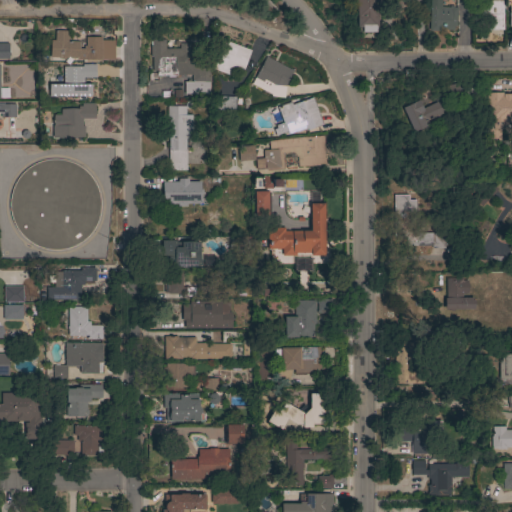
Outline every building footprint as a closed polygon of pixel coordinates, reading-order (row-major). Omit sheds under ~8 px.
[(354,4),(351,0),(375,0),(375,27),(373,27),(373,32),(356,32),(356,28),(354,28),(354,4)] [(429,0),(441,0),(441,7),(449,7),(449,6),(454,6),(453,8),(456,8),(455,27),(453,26),(453,30),(440,30),(440,32),(429,31),(429,0)] [(473,30),(473,1),(503,1),(503,30),(473,30)] [(54,30),(68,31),(68,41),(79,42),(79,50),(86,50),(85,61),(49,60),(50,40),(54,40),(54,30)] [(99,37),(100,60),(87,60),(87,38),(99,37)] [(152,57),(150,57),(150,46),(151,46),(151,40),(165,40),(165,49),(179,49),(179,43),(189,43),(189,60),(187,60),(187,64),(181,64),(181,58),(176,58),(176,76),(156,76),(156,71),(152,71),(152,57)] [(239,79),(212,69),(223,40),(250,50),(239,79)] [(0,44),(8,44),(8,48),(15,47),(15,56),(8,56),(8,59),(0,59),(0,44)] [(284,97),(270,97),(270,89),(261,84),(259,88),(251,83),(266,56),(293,70),(285,86),(284,97)] [(84,97),(52,98),(51,84),(62,83),(62,69),(84,68),(83,65),(97,64),(97,79),(84,79),(84,97)] [(184,82),(192,82),(192,68),(210,68),(210,83),(209,83),(209,94),(184,94),(184,82)] [(460,97),(447,101),(443,87),(456,83),(460,97)] [(234,111),(214,110),(215,96),(235,97),(234,111)] [(322,125),(306,131),(306,129),(295,133),(295,132),(286,135),(276,107),(290,102),(291,105),(312,97),(322,125)] [(511,101),(511,117),(502,117),(502,129),(499,129),(499,141),(484,141),(484,122),(486,122),(486,97),(498,97),(498,99),(501,99),(501,101),(511,101)] [(441,100),(445,108),(439,110),(441,114),(425,121),(428,126),(414,132),(414,131),(411,132),(400,108),(417,100),(420,109),(435,102),(436,103),(441,100)] [(83,138),(52,138),(52,115),(60,115),(60,109),(78,109),(78,106),(81,106),(81,103),(94,103),(94,119),(82,119),(82,126),(84,126),(83,138)] [(0,104),(3,104),(3,105),(15,105),(15,117),(0,117),(0,104)] [(167,122),(167,106),(185,106),(185,115),(191,115),(191,138),(184,138),(184,149),(185,149),(185,171),(168,171),(167,122)] [(325,165),(297,167),(296,158),(292,153),(282,154),(283,170),(266,171),(264,170),(255,170),(254,159),(263,158),(262,151),(269,150),(268,141),(323,136),(325,165)] [(237,146),(253,145),(254,160),(238,161),(237,146)] [(22,237),(17,232),(13,225),(10,217),(9,211),(9,205),(9,198),(11,191),(13,185),(16,179),(20,174),(25,169),(31,165),(38,162),(47,160),(56,159),(64,160),(72,163),(79,166),(86,172),(92,180),(97,190),(99,197),(100,203),(99,209),(98,216),(96,223),(92,230),(87,236),(81,242),(73,247),(66,249),(58,251),(51,251),(46,250),(40,248),(35,247),(31,245),(28,242),(22,237)] [(263,177),(271,177),(271,179),(281,179),(281,188),(271,188),(271,189),(263,189),(263,177)] [(162,182),(177,182),(177,179),(188,179),(188,181),(200,181),(200,204),(186,204),(186,207),(177,207),(177,204),(162,204),(162,182)] [(471,197),(487,181),(497,190),(481,206),(471,197)] [(267,216),(254,216),(254,192),(267,192),(267,216)] [(408,195),(408,200),(415,200),(415,233),(431,233),(431,246),(406,247),(405,237),(393,237),(393,195),(408,195)] [(309,256),(309,253),(295,253),(295,256),(281,256),(281,249),(267,249),(267,228),(284,228),(284,231),(309,231),(309,204),(323,204),(324,256),(309,256)] [(444,233),(443,248),(432,248),(432,233),(444,233)] [(167,267),(167,256),(161,256),(161,240),(175,240),(175,242),(199,242),(199,249),(198,249),(198,267),(167,267)] [(46,288),(53,288),(53,272),(61,272),(61,271),(80,271),(80,268),(95,268),(95,282),(83,281),(83,286),(80,286),(80,300),(46,300),(46,288)] [(182,288),(185,288),(185,293),(164,293),(164,271),(182,271),(182,288)] [(443,277),(472,277),(473,310),(443,310),(443,277)] [(22,286),(22,290),(27,290),(27,297),(22,297),(22,302),(3,302),(3,287),(22,286)] [(227,301),(227,328),(184,329),(184,321),(181,321),(181,305),(189,305),(189,301),(227,301)] [(294,317),(294,301),(330,301),(330,313),(314,313),(315,325),(313,325),(313,338),(284,338),(283,317),(294,317)] [(21,320),(2,320),(3,305),(21,305),(21,320)] [(67,307),(86,307),(86,322),(89,322),(89,326),(101,326),(101,340),(86,340),(86,336),(67,336),(67,307)] [(176,336),(176,338),(195,338),(195,344),(231,343),(231,359),(189,359),(189,358),(181,358),(181,359),(163,360),(163,337),(176,336)] [(394,342),(413,342),(413,352),(411,352),(411,357),(412,357),(412,368),(428,368),(428,384),(394,384),(394,342)] [(101,344),(101,363),(97,363),(97,374),(80,374),(80,366),(63,365),(63,343),(101,344)] [(280,362),(274,362),(274,349),(280,349),(280,348),(299,348),(299,347),(318,347),(318,369),(314,369),(315,373),(293,373),(293,370),(291,370),(287,385),(274,381),(279,365),(280,365),(280,362)] [(0,375),(0,354),(8,354),(8,375),(0,375)] [(501,362),(501,357),(503,357),(503,354),(511,354),(511,380),(498,380),(498,362),(501,362)] [(161,367),(165,367),(165,364),(186,364),(186,367),(194,366),(194,379),(187,379),(187,388),(161,388),(161,367)] [(66,366),(66,379),(52,379),(52,366),(66,366)] [(216,378),(217,391),(203,391),(202,379),(216,378)] [(101,385),(101,398),(88,398),(88,401),(86,401),(86,405),(87,405),(87,413),(85,417),(65,417),(65,389),(73,389),(73,388),(78,388),(78,385),(101,385)] [(0,404),(2,404),(2,397),(5,397),(5,394),(36,394),(36,420),(31,420),(31,421),(7,421),(7,427),(0,427),(0,404)] [(197,394),(197,399),(198,399),(198,408),(200,409),(201,413),(199,415),(199,421),(183,421),(183,418),(181,418),(181,422),(165,422),(165,409),(162,409),(162,395),(197,394)] [(286,420),(280,430),(266,422),(274,408),(279,411),(284,403),(302,413),(309,408),(309,394),(329,394),(329,413),(321,413),(321,425),(311,425),(311,428),(301,428),(301,425),(294,425),(286,420)] [(411,442),(397,442),(397,425),(425,425),(425,421),(440,421),(440,431),(431,431),(431,454),(411,454),(411,442)] [(242,425),(241,445),(225,444),(225,425),(242,425)] [(99,426),(99,455),(80,455),(80,442),(77,442),(77,436),(73,436),(73,426),(99,426)] [(490,436),(492,436),(492,427),(504,427),(504,430),(511,430),(511,428),(511,449),(504,449),(504,450),(490,449),(490,436)] [(73,455),(47,456),(47,441),(73,440),(73,455)] [(285,441),(295,441),(295,449),(327,449),(327,460),(301,460),(301,464),(303,464),(303,469),(301,469),(301,479),(302,479),(302,486),(290,486),(290,472),(285,472),(285,441)] [(169,460),(196,459),(195,457),(197,457),(197,450),(228,449),(228,479),(170,480),(169,460)] [(431,464),(431,461),(435,461),(435,464),(454,464),(454,462),(467,462),(467,477),(448,477),(448,495),(426,496),(426,485),(429,485),(429,480),(426,480),(426,475),(411,475),(411,461),(424,461),(424,470),(427,470),(427,464),(431,464)] [(511,489),(502,489),(502,464),(511,464),(511,489)] [(327,476),(327,475),(332,475),(332,489),(325,489),(325,488),(316,488),(316,476),(327,476)] [(210,489),(236,488),(236,503),(210,504),(210,489)] [(181,509),(181,511),(161,511),(161,509),(163,509),(163,495),(168,495),(168,494),(179,494),(179,493),(187,493),(187,494),(204,494),(205,509),(181,509)] [(280,511),(280,504),(298,504),(298,494),(332,494),(331,511),(280,511)]
